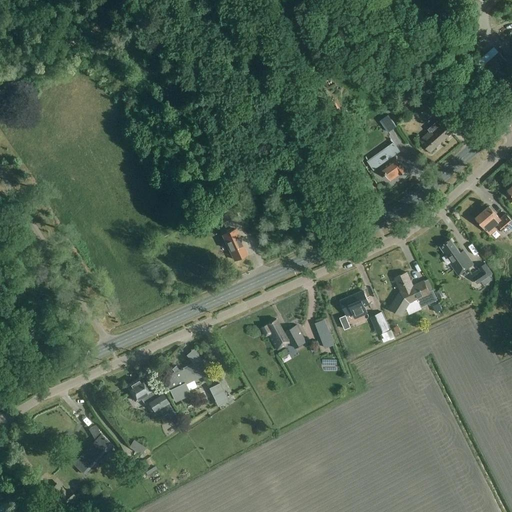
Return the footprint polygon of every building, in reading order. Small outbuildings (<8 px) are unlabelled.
[(478,71),(488,81),(508,62),(498,52),(478,71)] [(334,100),(331,102),(337,111),(339,109),(334,100)] [(341,111),(338,113),(343,121),(346,120),(341,111)] [(396,126),(388,115),(380,120),(388,132),(396,126)] [(431,153),(458,129),(448,118),(442,122),(445,125),(440,129),(435,123),(428,129),(430,132),(421,141),(431,153)] [(380,165),(382,167),(391,181),(406,170),(399,161),(395,155),(400,151),(394,143),(367,162),(373,170),(380,165)] [(240,199),(233,202),(236,207),(243,204),(240,199)] [(484,228),(487,231),(490,234),(499,227),(505,234),(511,228),(511,222),(506,215),(500,220),(489,207),(476,219),(484,228)] [(220,217),(225,227),(239,220),(235,210),(220,217)] [(234,261),(246,255),(235,231),(223,237),(234,261)] [(461,254),(451,240),(440,248),(446,256),(443,258),(447,265),(449,263),(458,276),(473,265),(464,252),(461,254)] [(482,273),(474,279),(477,284),(481,281),(484,285),(492,280),(489,276),(492,274),(485,264),(479,268),(482,273)] [(399,292),(390,309),(403,315),(409,304),(419,299),(423,306),(436,300),(431,291),(434,289),(428,279),(423,282),(423,281),(412,286),(406,273),(395,279),(401,292),(399,292)] [(435,289),(439,298),(443,296),(439,287),(435,289)] [(354,318),(366,312),(364,306),(369,304),(363,292),(340,302),(346,316),(353,313),(354,318)] [(344,329),(350,326),(345,315),(340,318),(344,329)] [(261,328),(266,337),(269,335),(277,350),(289,343),(288,341),(290,340),(295,349),(307,343),(297,325),(285,332),(286,333),(284,334),(276,320),(261,328)] [(320,334),(324,343),(325,348),(334,344),(333,340),(329,331),(325,320),(316,323),(320,334)] [(390,331),(380,335),(383,342),(394,338),(391,331),(390,331)] [(166,376),(171,388),(170,389),(175,400),(189,393),(188,390),(196,386),(193,379),(207,372),(201,360),(166,376)] [(154,411),(158,408),(163,416),(172,410),(161,392),(155,396),(152,392),(153,390),(144,377),(128,388),(136,401),(140,398),(144,404),(147,401),(154,411)] [(220,383),(210,388),(215,399),(217,398),(220,404),(228,400),(226,395),(220,383)] [(175,423),(179,421),(175,414),(171,416),(175,423)] [(73,463),(86,475),(97,463),(114,445),(108,441),(101,434),(96,427),(95,425),(89,429),(90,431),(95,440),(73,463)] [(143,460),(136,464),(137,465),(140,469),(141,471),(149,466),(144,459),(143,460)] [(61,504),(63,507),(74,498),(76,497),(71,491),(64,495),(56,485),(49,490),(61,504)]
